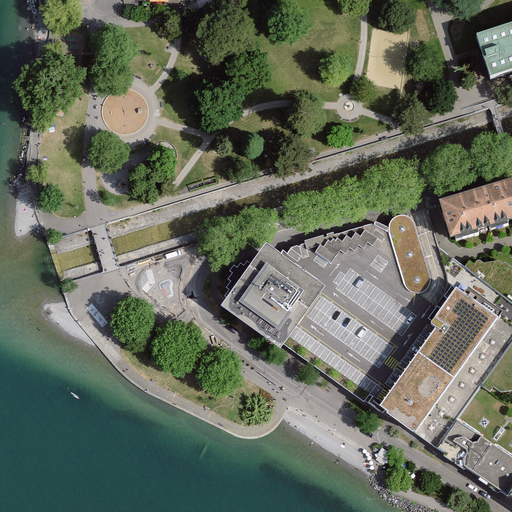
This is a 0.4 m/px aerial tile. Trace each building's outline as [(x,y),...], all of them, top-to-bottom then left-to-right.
[(511,26),(476,38),(490,80),(511,73),(511,26)] [(80,59),(65,57),(64,71),(79,73),(80,59)] [(511,182),(498,187),(508,221),(511,220),(511,182)] [(508,221),(498,187),(446,203),(456,237),(508,221)] [(326,285),(285,343),(382,412),(443,326),(432,318),(436,312),(453,288),(460,293),(463,288),(505,317),(422,438),(437,448),(457,419),(482,385),(511,345),(511,299),(467,268),(439,249),(427,210),(401,216),(397,217),(395,219),(392,222),(391,225),(390,228),(381,224),(296,247),(288,258),(326,285)] [(231,300),(225,308),(281,348),(285,343),(326,285),(288,258),(270,245),(258,262),(231,300)] [(226,297),(231,300),(258,262),(255,259),(251,264),(249,262),(245,266),(242,264),(238,268),(235,266),(231,271),(234,274),(229,281),(231,282),(227,288),(231,290),(226,297)] [(472,262),(467,268),(511,299),(511,345),(482,385),(493,393),(496,388),(504,393),(511,392),(511,264),(509,263),(509,264),(489,265),(482,260),(478,266),(472,262)] [(443,326),(382,412),(389,415),(422,438),(505,317),(463,288),(460,293),(453,288),(436,312),(432,318),(443,326)] [(437,448),(471,472),(491,443),(457,419),(437,448)] [(471,472),(507,497),(511,490),(511,456),(491,443),(471,472)]
